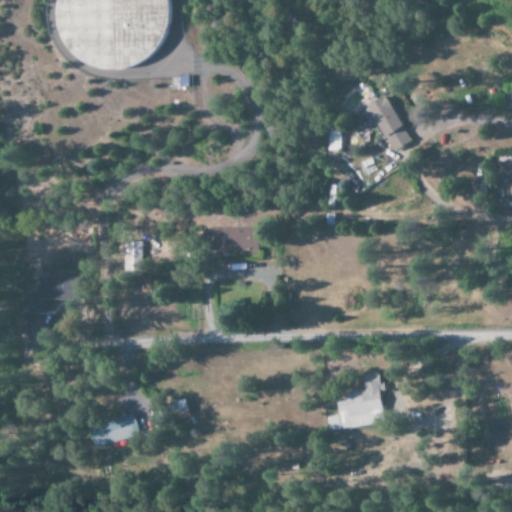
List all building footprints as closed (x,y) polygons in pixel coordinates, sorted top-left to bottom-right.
[(151,55),(162,41),(169,25),(170,8),(168,0),(55,0),(54,7),(55,24),(61,40),(72,54),(86,64),(103,69),(120,69),(137,65),(151,55)] [(367,103),(390,155),(410,146),(387,95),(367,103)] [(258,250),(258,228),(201,229),(201,251),(258,250)] [(142,242),(124,241),(123,274),(141,274),(142,242)] [(27,295),(28,323),(34,323),(33,313),(60,312),(60,301),(66,301),(65,277),(37,278),(38,295),(27,295)] [(328,431),(385,423),(380,391),(381,391),(378,373),(361,376),(363,391),(344,394),(345,401),(336,402),(338,415),(326,417),(328,431)] [(189,418),(185,399),(170,403),(174,421),(189,418)] [(138,435),(132,414),(88,427),(94,448),(138,435)]
